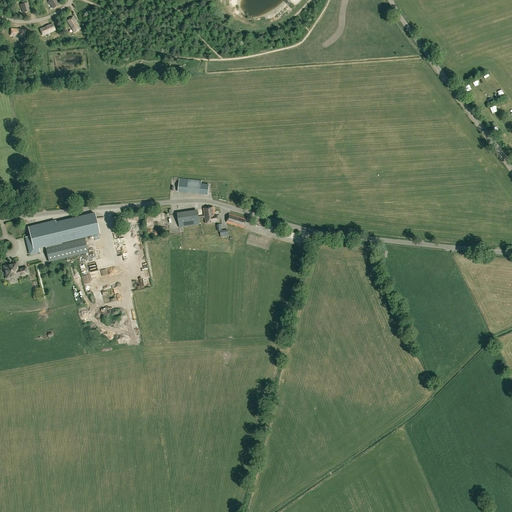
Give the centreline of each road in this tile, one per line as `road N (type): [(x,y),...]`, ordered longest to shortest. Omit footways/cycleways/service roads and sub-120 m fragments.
road 1 (unclassified): [(0,217),(197,200),(322,233),(511,254)]
road 2 (unclassified): [(511,167),(390,0)]
